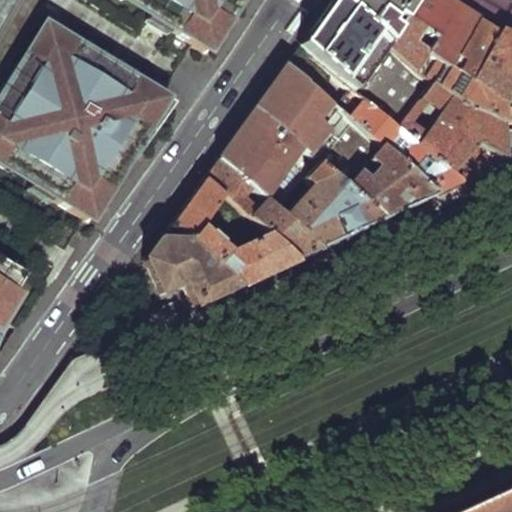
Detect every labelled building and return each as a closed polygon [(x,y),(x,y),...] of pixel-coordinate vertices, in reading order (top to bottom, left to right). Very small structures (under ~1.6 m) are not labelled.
[(47,0),(0,77),(0,264),(40,290),(53,270),(29,255),(35,246),(40,238),(64,252),(80,226),(86,227),(122,173),(113,167),(121,154),(131,160),(168,108),(157,100),(189,48),(203,58),(239,5),(232,0),(47,0)] [(332,0),(332,1),(358,25),(359,22),(388,47),(414,0),(332,0)] [(428,0),(414,0),(388,47),(417,72),(426,58),(447,71),(473,25),(446,10),(428,0)] [(312,28),(294,54),(342,93),(391,133),(430,83),(417,72),(388,47),(359,22),(358,25),(332,1),(312,28)] [(484,31),(473,25),(447,71),(426,58),(417,72),(430,83),(454,104),(496,130),(495,127),(495,119),(494,110),(494,108),(468,85),(494,36),(484,31)] [(494,108),(504,88),(506,81),(511,62),(511,46),(494,36),(468,85),(494,108)] [(342,93),(294,54),(287,64),(281,72),(326,110),(342,93)] [(265,95),(250,116),(315,170),(343,194),(355,179),(366,166),(377,151),(326,110),(281,72),(265,95)] [(496,133),(496,132),(496,130),(454,104),(430,83),(391,133),(457,187),(498,167),(497,161),(496,133)] [(457,187),(391,133),(342,93),(326,110),(377,151),(433,197),(445,192),(457,187)] [(270,193),(287,170),(306,182),(315,170),(250,116),(232,141),(215,165),(278,220),(288,207),(270,193)] [(511,131),(496,133),(497,161),(511,159),(511,131)] [(372,173),(362,185),(355,179),(343,194),(379,223),(406,210),(433,197),(377,151),(366,166),(372,173)] [(113,167),(122,173),(131,160),(121,154),(113,167)] [(294,263),(316,253),(287,228),(278,220),(215,165),(207,176),(201,185),(294,263)] [(343,194),(315,170),(306,182),(302,188),(309,196),(287,228),(316,253),(347,238),(379,223),(343,194)] [(267,276),(294,263),(201,185),(166,233),(237,290),(267,276)] [(215,301),(237,290),(166,233),(142,267),(157,300),(181,287),(194,311),(215,301)] [(0,354),(13,334),(8,331),(25,304),(30,307),(40,290),(0,264),(0,354)] [(13,334),(30,307),(25,304),(8,331),(13,334)]
